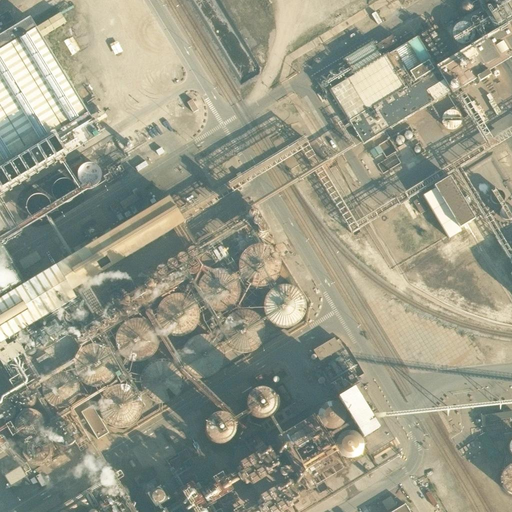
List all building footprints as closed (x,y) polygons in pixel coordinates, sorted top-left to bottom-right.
[(0,0),(0,248),(22,235),(0,198),(0,197),(76,151),(101,136),(100,134),(95,125),(107,117),(103,111),(91,119),(42,37),(66,23),(60,13),(36,28),(30,18),(8,31),(5,25),(13,20),(8,12),(0,16),(0,0)] [(473,29),(473,28),(473,26),(472,24),(470,21),(467,19),(463,17),(461,17),(459,18),(456,20),(454,21),(453,23),(452,25),(451,28),(452,32),(454,35),(457,37),(459,38),(461,39),(463,39),(465,38),(468,37),(469,36),(470,35),(472,33),(473,31),(473,29)] [(363,144),(451,91),(452,93),(477,78),(479,82),(490,75),(488,71),(511,56),(511,20),(436,67),(417,37),(330,90),(363,144)] [(392,35),(375,45),(381,54),(397,44),(392,35)] [(467,116),(469,115),(462,103),(450,109),(450,110),(451,110),(453,110),(454,110),(455,111),(456,111),(457,112),(458,113),(459,114),(460,115),(461,116),(461,117),(461,118),(461,120),(467,116)] [(378,162),(382,170),(399,162),(396,154),(378,162)] [(97,176),(97,175),(97,173),(96,171),(94,168),(93,167),(91,166),(87,166),(83,167),(81,169),(79,172),(79,176),(80,179),(82,182),(85,184),(88,184),(91,184),(93,183),(95,182),(96,179),(97,176)] [(434,186),(435,188),(423,196),(449,239),(461,232),(459,228),(474,219),(466,205),(471,202),(467,196),(462,199),(449,177),(434,186)] [(72,191),(72,189),(71,187),(69,184),(66,182),(63,181),(60,182),(59,182),(56,185),(54,188),(54,191),(54,194),(56,197),(59,199),(62,200),(66,200),(69,198),(70,196),(72,194),(72,191)] [(38,195),(34,195),(30,197),(28,200),(26,204),(26,208),(28,212),(30,215),(34,217),(38,218),(42,216),(46,214),(48,210),(49,206),(48,202),(46,199),(42,196),(38,195)] [(135,195),(120,204),(123,210),(139,201),(135,195)] [(77,256),(0,302),(0,345),(76,299),(72,292),(185,224),(170,199),(169,197),(111,232),(109,229),(102,233),(101,232),(73,249),(77,256)] [(413,202),(421,215),(426,212),(418,199),(413,202)] [(279,265),(279,260),(278,256),(275,252),(272,249),(269,247),(266,245),(261,244),(257,244),(253,245),(250,247),(246,249),(244,251),(242,253),(240,257),(239,262),(238,265),(239,270),(240,274),(242,277),(245,280),(247,282),(251,284),(257,285),(259,285),(264,285),(266,284),(270,282),(273,280),(275,277),(278,273),(279,269),(279,265)] [(24,269),(41,259),(36,251),(19,260),(24,269)] [(239,288),(238,284),(237,280),(235,277),(233,273),(230,271),(226,269),(223,268),(218,267),(214,268),(210,269),(207,271),(204,274),(201,277),(199,281),(198,285),(198,289),(198,293),(200,297),(202,300),(205,303),(208,306),(212,308),(215,308),(219,309),(223,308),(227,307),(230,305),(233,302),(236,299),(238,295),(238,292),(239,288)] [(305,305),(305,301),(303,297),(301,293),(299,290),(295,288),(292,286),(288,285),(284,285),(281,285),(277,286),(273,288),(270,291),(268,294),(265,298),(264,302),(264,306),(265,310),(266,314),(268,317),(271,320),(275,323),(279,325),(282,326),(286,326),(289,325),(293,324),(296,322),(300,319),(302,316),(304,313),(305,310),(305,305)] [(197,315),(197,314),(197,310),(196,307),(194,304),(192,301),(189,298),(186,296),(183,295),(178,294),(175,294),(170,295),(168,296),(164,299),(160,302),(158,306),(157,309),(156,314),(157,317),(158,322),(160,326),(162,328),(164,331),(168,333),(171,334),(175,335),(179,335),(184,334),(188,332),(190,330),(193,327),(196,323),(197,319),(197,315)] [(265,331),(265,330),(264,326),(263,323),(261,319),(259,316),(256,314),(253,312),(250,310),(245,310),(242,310),(238,310),(235,312),(231,314),(228,318),(225,322),(224,325),(224,329),(224,333),(225,338),(227,341),(229,344),(232,347),(235,348),(238,350),(243,351),(246,351),(251,350),(253,348),(257,346),(260,343),(263,339),(264,335),(265,331)] [(156,340),(156,336),(154,332),(152,328),(150,325),(147,323),(143,321),(140,320),(136,319),(132,320),(129,320),(125,322),(122,324),(119,327),(117,330),(116,334),(115,337),(115,341),(116,345),(117,349),(119,353),(122,355),(126,358),(129,360),(134,360),(138,360),(142,359),(145,358),(149,355),(153,351),(154,348),(156,343),(156,340)] [(223,356),(223,355),(223,351),(221,347),(219,343),(217,341),(214,338),(210,336),(207,335),(203,334),(198,335),(194,336),(190,338),(187,340),(185,343),(183,347),(182,351),(181,355),(182,360),(183,363),(185,367),(187,370),(191,373),(194,374),(198,376),(201,376),(205,376),(210,375),(214,373),(217,370),(219,367),(221,364),(223,359),(223,356)] [(334,338),(313,350),(320,362),(341,349),(334,338)] [(115,365),(115,364),(115,360),(114,357),(112,353),(109,349),(106,347),(103,345),(98,344),(94,344),(90,344),(87,346),(83,348),(80,350),(77,354),(76,357),(75,360),(74,364),(75,369),(76,372),(77,375),(80,379),(83,381),(87,383),(91,385),(94,385),(98,385),(103,383),(106,381),(109,379),(112,376),(114,373),(115,369),(115,365)] [(182,381),(182,380),(182,376),(181,372),(179,369),(177,366),(173,363),(170,361),(166,359),(162,359),(158,359),(153,360),(149,362),(146,364),(144,367),(141,371),(139,376),(139,380),(139,385),(140,388),(142,392),(145,395),(149,398),(152,400),(156,401),(160,402),(165,401),(169,400),(172,399),(176,396),(179,392),(180,389),(182,385),(182,381)] [(77,388),(77,384),(76,381),(74,378),(72,376),(69,373),(66,372),(63,371),(60,371),(57,371),(53,372),(50,374),(48,376),(46,378),(44,381),(43,384),(43,388),(43,391),(44,395),(46,398),(48,400),(50,402),(53,404),(56,405),(60,405),(63,405),(66,404),(69,402),(72,400),(74,398),(76,395),(77,391),(77,388)] [(393,441),(353,374),(330,388),(371,454),(393,441)] [(139,405),(139,401),(138,398),(136,394),(134,391),(130,388),(127,386),(123,385),(120,384),(116,384),(113,385),(109,387),(105,389),(102,393),(100,396),(99,400),(98,404),(98,408),(100,412),(102,417),(104,420),(107,422),(111,424),(114,425),(118,425),(123,425),(127,424),(130,422),(133,420),(136,416),(137,413),(139,409),(139,405)] [(275,403),(275,402),(275,399),(274,396),(272,393),(270,391),(268,390),(265,388),(262,388),(260,388),(257,388),(254,389),(252,390),(249,392),(247,395),(246,397),(245,400),(245,403),(246,406),(247,408),(248,411),(250,413),(252,415),(255,416),(258,417),(260,417),(264,417),(267,416),(269,415),(271,413),(273,411),(274,408),(275,406),(275,403)] [(92,405),(82,411),(96,437),(106,431),(92,405)] [(318,427),(336,428),(338,406),(319,405),(318,427)] [(482,426),(511,420),(511,409),(480,415),(482,426)] [(233,429),(233,426),(232,424),(231,422),(229,420),(227,418),(225,416),(220,415),(218,415),(215,416),(212,417),(210,419),(208,421),(207,423),(206,425),(205,429),(205,431),(206,434),(207,436),(209,439),(211,440),(213,441),(216,442),(219,443),(222,442),(224,442),(227,440),(229,439),(231,436),(232,434),(233,432),(233,429)] [(306,425),(305,419),(297,420),(297,419),(285,420),(287,435),(304,434),(303,425),(306,425)] [(278,442),(309,495),(320,489),(289,436),(278,442)] [(170,441),(157,449),(164,459),(176,452),(170,441)] [(186,449),(166,460),(176,477),(196,465),(186,449)] [(141,485),(153,507),(175,495),(171,488),(182,482),(179,477),(174,480),(166,465),(156,470),(153,465),(139,472),(145,483),(141,485)] [(504,493),(511,492),(511,466),(502,467),(504,493)] [(20,467),(4,477),(10,487),(27,477),(20,467)] [(207,495),(203,497),(206,505),(232,493),(221,471),(200,481),(207,495)] [(382,501),(386,509),(395,505),(391,497),(382,501)]
